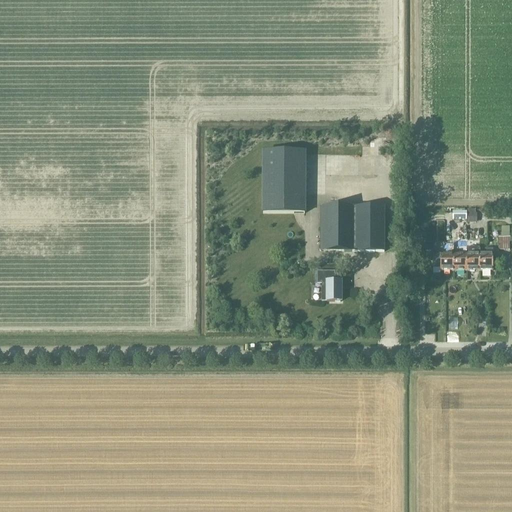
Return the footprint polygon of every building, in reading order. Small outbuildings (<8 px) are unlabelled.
[(263,152),(263,213),(304,213),(304,152),(263,152)] [(320,208),(320,252),(352,252),(384,253),(384,208),(352,207),(352,208),(320,208)] [(467,223),(472,223),(476,223),(477,209),(467,209),(467,223)] [(465,213),(453,213),(453,221),(465,221),(465,213)] [(509,227),(501,227),(501,237),(498,237),(498,250),(509,250),(509,227)] [(435,242),(426,242),(425,232),(419,232),(419,252),(435,252),(435,242)] [(479,256),(479,248),(466,248),(466,256),(466,272),(479,272),(479,256)] [(493,272),(493,256),(492,256),(492,250),(487,250),(487,256),(479,256),(479,272),(493,272)] [(440,272),(453,272),(453,256),(432,256),(432,269),(440,269),(440,272)] [(453,272),(466,272),(466,256),(453,256),(453,272)] [(326,301),(326,302),(341,302),(341,283),(336,283),(336,277),(323,277),(323,284),(326,284),(326,294),(324,294),(324,301),(326,301)]
